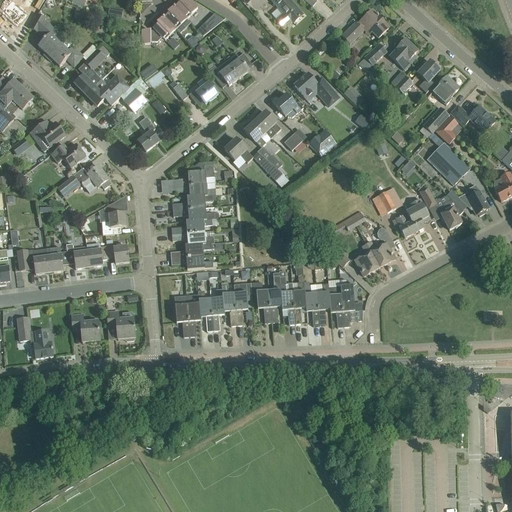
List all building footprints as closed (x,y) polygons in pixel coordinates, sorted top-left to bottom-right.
[(198,10),(188,0),(179,0),(180,2),(174,8),(187,20),(198,10)] [(279,9),(271,15),(282,28),(287,24),(291,21),(294,24),(303,16),(289,0),(272,0),(272,1),(279,9)] [(13,1),(1,13),(10,20),(9,21),(13,24),(17,28),(28,16),(13,1)] [(176,31),(187,20),(174,8),(173,9),(172,9),(168,11),(169,12),(163,18),(176,31)] [(110,9),(108,16),(121,19),(123,11),(110,9)] [(379,38),(382,36),(389,29),(385,25),(378,18),(379,17),(377,16),(372,12),(358,25),(356,23),(342,38),(351,46),(368,28),(379,38)] [(30,30),(38,34),(45,22),(46,20),(38,15),(30,30)] [(215,15),(205,25),(211,31),(224,21),(215,15)] [(176,31),(163,18),(152,29),(154,31),(152,32),(150,33),(150,31),(141,31),(141,46),(151,46),(151,43),(158,43),(162,39),(165,42),(176,31)] [(38,48),(49,58),(60,46),(53,39),(58,35),(45,22),(38,34),(45,40),(38,48)] [(205,25),(198,32),(203,38),(211,31),(205,25)] [(60,46),(49,58),(60,68),(67,61),(74,68),(83,58),(72,48),(75,45),(68,38),(60,46)] [(406,40),(399,48),(396,51),(397,51),(390,58),(405,71),(416,58),(415,59),(413,58),(418,52),(406,40)] [(379,45),(364,59),(372,67),(382,58),(388,54),(379,45)] [(105,56),(99,50),(86,63),(92,69),(105,56)] [(236,56),(227,63),(239,80),(249,72),(246,68),(251,64),(244,55),(238,59),(236,56)] [(239,80),(227,63),(217,70),(215,67),(214,68),(212,65),(207,69),(220,87),(225,83),(229,88),(239,80)] [(430,63),(423,70),(418,75),(425,81),(420,87),(427,94),(434,85),(431,82),(440,72),(430,63)] [(94,88),(89,83),(96,75),(91,70),(83,77),(75,85),(86,97),(94,88)] [(145,84),(152,91),(164,82),(162,79),(166,76),(161,71),(145,84)] [(339,100),(328,86),(322,91),(308,75),(294,87),(306,101),(315,93),(329,108),(339,100)] [(5,81),(0,77),(0,76),(0,94),(1,95),(0,96),(0,101),(1,102),(0,102),(0,115),(13,102),(14,102),(24,91),(14,82),(9,86),(5,82),(5,81)] [(94,88),(86,97),(97,108),(105,100),(112,107),(120,98),(123,96),(122,96),(129,89),(117,76),(107,86),(102,81),(94,88)] [(406,78),(396,88),(403,95),(413,84),(406,78)] [(437,87),(432,93),(447,106),(451,101),(450,100),(459,90),(446,78),(438,88),(437,87)] [(123,96),(120,98),(125,103),(136,92),(142,97),(145,94),(144,93),(138,87),(142,83),(143,83),(140,79),(131,88),(129,89),(122,96),(123,96)] [(205,106),(218,96),(209,84),(198,92),(196,90),(189,96),(197,106),(202,102),(205,106)] [(178,86),(173,90),(183,102),(188,98),(178,86)] [(351,88),(344,95),(358,109),(365,102),(351,88)] [(13,102),(0,115),(0,131),(2,133),(16,119),(13,116),(20,108),(23,111),(28,105),(30,106),(33,103),(32,101),(33,100),(24,91),(14,102),(13,102)] [(136,92),(125,103),(135,114),(147,103),(142,97),(136,92)] [(285,95),(277,102),(278,103),(275,105),(275,104),(274,105),(280,112),(286,118),(286,117),(288,118),(292,119),(303,110),(298,103),(295,106),(285,95)] [(458,107),(452,114),(465,126),(470,121),(484,135),(486,133),(492,127),(492,128),(493,126),(495,123),(479,108),(470,118),(458,107)] [(441,109),(423,127),(433,137),(435,134),(450,118),(441,109)] [(400,118),(405,122),(411,115),(406,111),(400,118)] [(265,113),(255,123),(267,135),(271,130),(276,136),(281,131),(265,113)] [(364,131),(371,123),(361,115),(355,124),(364,131)] [(450,118),(435,134),(449,146),(457,138),(456,137),(462,131),(458,126),(450,118)] [(139,124),(148,136),(138,143),(146,153),(159,143),(152,133),(155,131),(146,119),(139,124)] [(55,124),(54,125),(51,128),(46,122),(33,133),(39,142),(43,139),(51,149),(65,137),(55,124)] [(255,123),(245,133),(261,150),(266,145),(261,140),(267,135),(255,123)] [(310,144),(308,146),(307,147),(308,147),(321,158),(336,145),(325,132),(319,137),(318,137),(310,144)] [(295,134),(284,144),(292,153),(294,150),(303,142),(295,134)] [(30,149),(24,140),(11,149),(18,158),(30,149)] [(253,160),(243,148),(236,141),(225,151),(235,163),(241,158),(248,165),(253,160)] [(439,149),(428,161),(453,187),(470,170),(444,145),(439,149)] [(76,146),(75,146),(68,152),(64,146),(51,156),(58,165),(63,161),(71,170),(86,159),(76,146)] [(511,148),(509,152),(510,152),(502,161),(511,171),(511,148)] [(266,162),(273,170),(274,168),(278,171),(283,167),(272,156),(266,162)] [(268,175),(273,170),(266,162),(260,167),(268,175)] [(174,188),(207,185),(215,185),(214,179),(213,167),(204,168),(204,173),(188,174),(188,180),(173,182),(174,188)] [(112,186),(98,168),(80,182),(85,189),(93,183),(98,190),(102,187),(105,191),(112,186)] [(273,170),(268,175),(275,183),(283,176),(278,171),(274,168),(273,170)] [(225,184),(233,183),(232,172),(224,173),(225,184)] [(511,196),(511,178),(509,174),(500,179),(501,180),(494,184),(493,187),(495,191),(495,192),(501,203),(511,196)] [(78,184),(73,178),(57,190),(62,197),(78,184)] [(207,185),(174,188),(174,194),(189,193),(190,199),(213,197),(216,197),(215,185),(207,185)] [(429,211),(437,206),(428,188),(419,193),(429,211)] [(393,189),(378,198),(388,215),(403,206),(393,189)] [(489,210),(477,189),(471,193),(470,193),(458,199),(469,210),(472,209),(476,217),(478,216),(479,218),(485,215),(484,213),(489,210)] [(172,206),(173,212),(206,209),(205,204),(213,203),(213,197),(190,199),(187,199),(187,204),(172,206)] [(120,211),(120,201),(109,207),(110,212),(120,211)] [(406,213),(407,215),(412,223),(413,223),(418,233),(425,229),(422,224),(431,220),(423,205),(420,201),(410,206),(412,210),(406,213)] [(463,213),(452,201),(444,205),(445,206),(437,210),(444,224),(445,223),(449,232),(462,225),(461,224),(462,223),(459,219),(458,218),(463,213)] [(189,217),(189,223),(212,221),(219,221),(219,215),(206,216),(206,209),(173,212),(173,219),(189,217)] [(360,213),(352,218),(356,226),(365,221),(360,213)] [(125,215),(115,215),(110,216),(111,223),(103,224),(104,237),(121,235),(121,229),(126,229),(125,215)] [(404,240),(418,233),(413,223),(412,223),(407,215),(392,223),(397,232),(400,231),(404,240)] [(356,226),(352,218),(343,223),(348,231),(356,226)] [(238,219),(237,219),(230,220),(231,230),(238,229),(238,219)] [(204,234),(205,234),(205,228),(213,227),(212,221),(189,223),(186,223),(187,229),(171,230),(172,236),(204,234)] [(62,233),(63,225),(63,223),(52,222),(52,226),(55,226),(55,230),(58,230),(58,233),(62,233)] [(188,242),(188,247),(214,245),(214,239),(205,240),(204,234),(172,236),(172,243),(188,242)] [(389,236),(383,239),(387,245),(392,242),(389,236)] [(65,241),(67,253),(69,266),(75,265),(75,271),(90,269),(87,249),(86,249),(85,248),(73,250),(72,240),(65,241)] [(327,253),(330,250),(323,242),(320,246),(327,253)] [(371,244),(367,246),(379,270),(395,261),(387,245),(375,251),(371,244)] [(170,254),(171,260),(204,258),(204,252),(212,251),(211,245),(188,247),(185,247),(186,253),(170,254)] [(364,278),(379,270),(367,246),(362,249),(366,256),(355,262),(364,278)] [(87,249),(90,269),(103,267),(102,262),(109,261),(107,248),(100,249),(100,252),(94,253),(94,248),(87,249)] [(113,248),(107,248),(109,261),(114,260),(115,266),(129,264),(127,248),(114,250),(113,248)] [(46,250),(48,259),(50,274),(64,272),(63,267),(69,266),(67,253),(60,254),(60,249),(46,250)] [(337,250),(330,257),(343,269),(350,262),(337,250)] [(36,276),(50,274),(48,259),(34,261),(33,252),(28,252),(28,251),(18,253),(20,272),(35,271),(36,276)] [(205,264),(204,258),(171,260),(172,267),(187,266),(187,271),(218,269),(217,264),(213,264),(213,263),(205,264)] [(0,287),(6,287),(6,285),(11,284),(8,262),(0,262),(0,287)] [(303,265),(296,266),(297,277),(298,277),(298,279),(303,279),(304,279),(304,276),(303,265)] [(268,292),(271,325),(278,324),(277,309),(282,309),(279,279),(279,278),(273,278),(274,284),(273,284),(274,292),(268,292)] [(295,326),(293,294),(292,286),(286,286),(286,279),(279,279),(282,309),(282,312),(288,312),(289,327),(295,326)] [(231,328),(237,328),(235,295),(229,295),(228,284),(222,285),(222,291),(224,313),(229,313),(231,328)] [(265,325),(271,325),(268,292),(263,293),(262,284),(251,285),(252,296),(257,296),(258,311),(263,310),(265,325)] [(304,285),(306,310),(306,313),(312,313),(313,328),(319,328),(317,296),(311,296),(310,287),(309,287),(309,284),(304,285)] [(251,285),(234,286),(235,295),(237,328),(244,327),(242,312),(248,311),(247,297),(252,296),(251,285)] [(298,294),(293,294),(295,326),(302,326),(301,310),(306,310),(304,285),(297,285),(298,294)] [(322,295),(317,296),(319,328),(326,327),(325,312),(330,311),(328,289),(328,286),(322,287),(322,295)] [(340,288),(344,329),(350,328),(349,313),(355,313),(353,287),(340,288)] [(340,288),(328,289),(330,311),(330,315),(336,314),(337,330),(344,329),(340,288)] [(224,313),(222,291),(216,291),(217,300),(211,301),(214,333),(220,333),(219,317),(224,317),(224,313)] [(198,293),(199,296),(201,319),(206,319),(207,334),(214,333),(211,301),(205,301),(204,292),(198,293)] [(199,296),(187,297),(191,339),(196,338),(195,323),(201,322),(201,319),(199,296)] [(183,339),(191,339),(187,297),(174,299),(176,325),(182,324),(183,339)] [(118,313),(106,314),(108,330),(117,329),(118,341),(124,341),(126,343),(133,342),(135,340),(136,340),(134,320),(117,321),(117,314),(118,314),(118,313)] [(82,344),(100,343),(98,323),(82,324),(81,317),(83,317),(83,316),(71,317),(72,333),(81,332),(82,344)] [(29,327),(18,329),(19,344),(31,342),(30,334),(29,327)] [(46,332),(30,334),(31,342),(31,347),(34,346),(36,360),(53,358),(52,352),(53,352),(53,350),(52,351),(51,344),(48,345),(47,338),(46,332)] [(484,424),(485,455),(496,454),(494,423),(484,424)]
